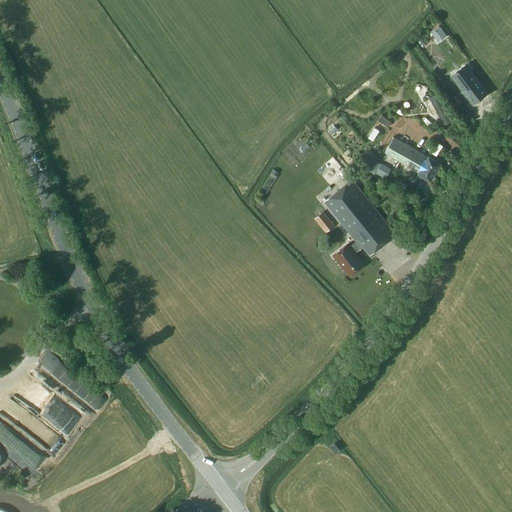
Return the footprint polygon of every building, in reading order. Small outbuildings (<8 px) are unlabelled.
[(445,35),(440,27),(432,33),(438,40),(445,35)] [(465,68),(452,77),(463,93),(462,94),(466,99),(467,98),(473,106),(486,96),(465,68)] [(438,99),(430,103),(442,125),(450,121),(438,99)] [(388,127),(392,121),(381,114),(378,120),(388,127)] [(373,141),(379,131),(375,128),(368,138),(373,141)] [(385,154),(400,163),(397,166),(415,176),(417,172),(418,173),(417,175),(431,183),(441,165),(429,158),(429,159),(393,139),(385,154)] [(371,157),(365,167),(386,179),(391,169),(371,157)] [(272,174),(263,188),(269,192),(278,177),(272,174)] [(396,235),(351,180),(323,203),(355,243),(348,249),(346,247),(332,258),(348,279),(362,267),(353,256),(363,248),(364,249),(366,248),(371,254),(396,235)] [(421,211),(430,195),(423,191),(414,206),(421,211)] [(322,212),(314,218),(325,232),(333,226),(322,212)] [(334,443),(330,446),(336,453),(340,449),(334,443)]
